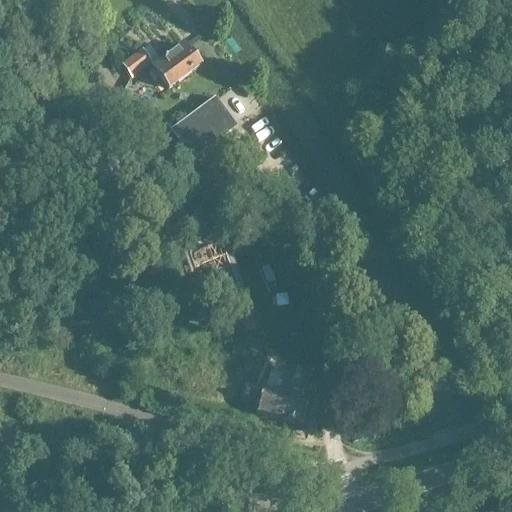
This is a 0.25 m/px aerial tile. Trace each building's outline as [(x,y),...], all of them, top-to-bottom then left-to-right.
[(153,69),(169,91),(200,68),(184,47),(153,69)] [(124,66),(132,77),(151,63),(143,52),(124,66)] [(172,134),(192,160),(234,129),(214,102),(172,134)] [(153,133),(160,142),(171,134),(164,125),(153,133)] [(192,254),(212,310),(242,300),(220,243),(192,254)] [(304,401),(310,379),(285,372),(285,373),(270,369),(265,390),(264,390),(257,415),(302,427),(309,402),(304,401)]
